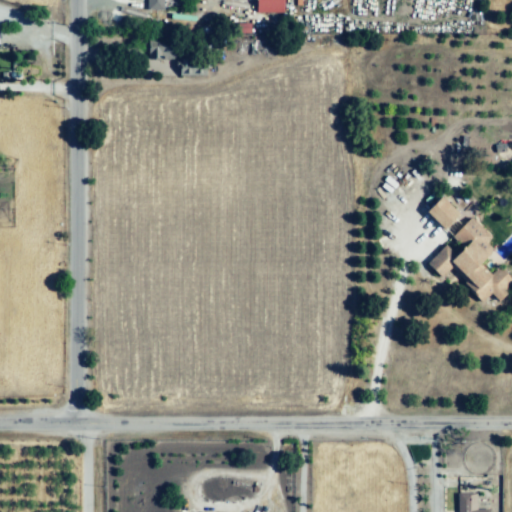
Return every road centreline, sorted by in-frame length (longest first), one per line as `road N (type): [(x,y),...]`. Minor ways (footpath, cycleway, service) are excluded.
road 1 (residential): [(72,0),(82,511)]
road 2 (residential): [(0,432),(511,431)]
